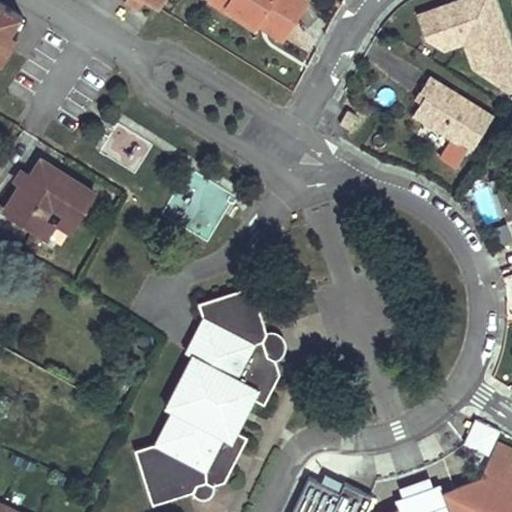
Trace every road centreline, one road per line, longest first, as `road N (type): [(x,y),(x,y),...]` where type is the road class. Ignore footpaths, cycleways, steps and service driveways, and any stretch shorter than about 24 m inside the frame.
road 1 (residential): [(314,162),(418,205),(458,239),(480,292),(473,364),(463,384),(511,417)]
road 2 (residential): [(371,0),(285,148)]
road 3 (residential): [(141,60),(150,89),(232,142),(265,136)]
road 4 (residential): [(265,136),(253,107),(173,59),(141,60)]
